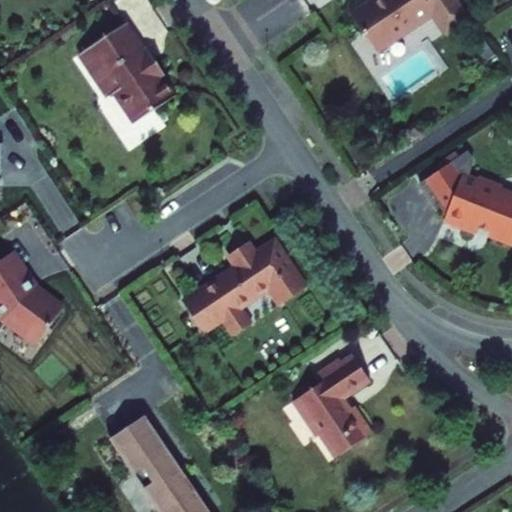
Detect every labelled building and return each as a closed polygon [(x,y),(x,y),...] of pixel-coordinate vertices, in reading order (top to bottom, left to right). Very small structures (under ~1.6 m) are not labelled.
[(383,0),(374,0),(360,10),(389,54),(447,16),(436,0),(392,0),(386,4),(383,0)] [(136,25),(89,56),(118,99),(124,95),(144,125),(185,98),(174,82),(177,80),(165,62),(162,64),(136,25)] [(0,182),(12,183),(12,146),(0,146),(0,182)] [(497,188),(480,181),(462,229),(480,235),(482,232),(496,237),(498,232),(509,237),(509,239),(509,241),(510,242),(511,243),(511,188),(503,185),(497,188)] [(0,262),(0,308),(2,307),(8,318),(41,342),(67,308),(40,288),(17,252),(0,262)] [(251,289),(196,325),(215,354),(282,309),(294,326),(318,310),(288,264),(268,277),(260,265),(242,276),(251,289)] [(382,389),(364,363),(353,370),(351,367),(325,384),(330,392),(307,408),(316,422),(313,424),(328,446),(331,444),(346,467),(383,442),(365,415),(361,417),(355,407),(382,389)] [(159,431),(126,453),(147,484),(180,462),(159,431)] [(180,462),(147,484),(156,497),(173,485),(178,494),(194,483),(180,462)] [(173,485),(156,497),(165,511),(213,511),(194,483),(178,494),(173,485)]
